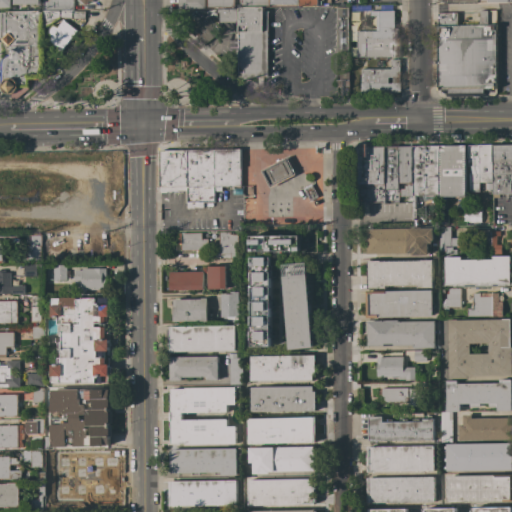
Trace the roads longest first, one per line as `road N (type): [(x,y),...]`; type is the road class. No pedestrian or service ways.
road 1 (tertiary): [(144,511),(141,124)]
road 2 (residential): [(341,511),(338,129)]
road 3 (primary): [(286,112),(217,76),(150,0)]
road 4 (primary): [(118,0),(76,64),(1,128)]
road 5 (primary): [(141,124),(1,128)]
road 6 (residential): [(420,121),(418,0)]
